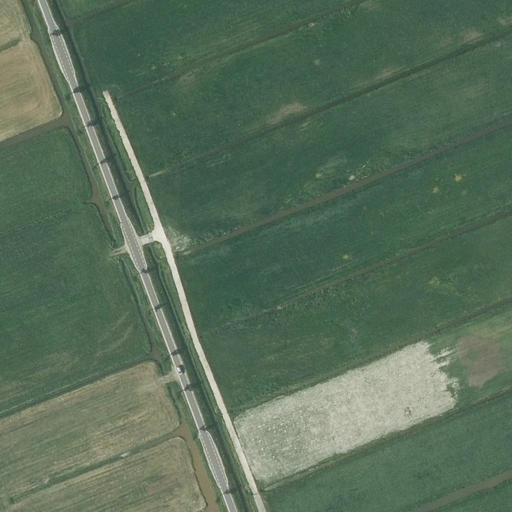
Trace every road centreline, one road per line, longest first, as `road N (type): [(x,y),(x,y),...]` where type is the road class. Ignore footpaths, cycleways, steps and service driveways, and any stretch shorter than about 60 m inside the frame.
road 1 (tertiary): [(232,511),(40,0)]
road 2 (track): [(263,511),(106,96)]
